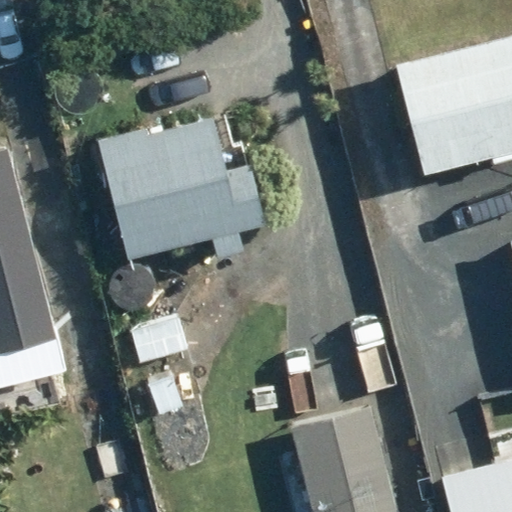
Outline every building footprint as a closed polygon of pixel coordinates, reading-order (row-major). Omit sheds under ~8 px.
[(511,26),(399,56),(428,166),(511,143),(511,26)] [(234,159),(222,108),(153,124),(152,117),(102,129),(131,250),(216,229),(220,249),(248,242),(244,221),(272,214),(257,153),(234,159)] [(0,368),(2,379),(66,362),(10,138),(0,140),(0,368)] [(184,383),(169,333),(140,342),(154,391),(184,383)] [(295,420),(317,511),(402,511),(375,401),(295,420)] [(454,511),(511,511),(511,453),(444,471),(454,511)]
